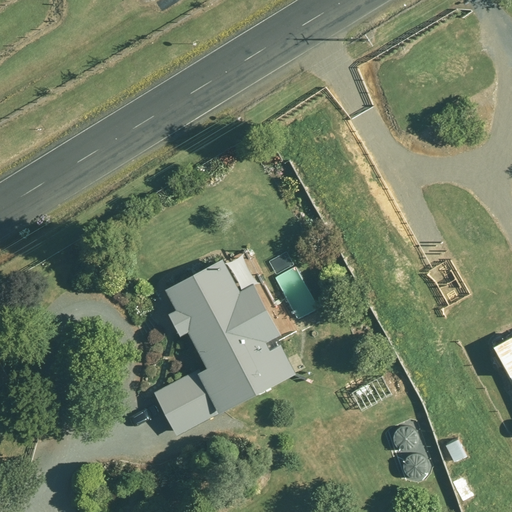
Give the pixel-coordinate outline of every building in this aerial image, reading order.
[(459,79),(451,64),(421,80),(429,95),(459,79)] [(442,126),(435,106),(402,118),(410,138),(442,126)] [(177,436),(298,375),(280,339),(284,337),(256,283),(239,292),(224,261),(168,289),(179,311),(171,315),(182,336),(190,332),(208,368),(156,395),(177,436)] [(511,338),(495,348),(511,378),(511,338)] [(359,365),(340,373),(360,414),(396,397),(385,374),(367,383),(359,365)] [(372,439),(383,459),(408,445),(397,425),(372,439)]
